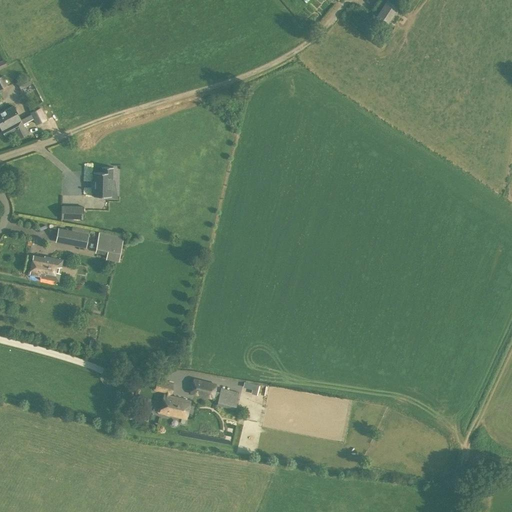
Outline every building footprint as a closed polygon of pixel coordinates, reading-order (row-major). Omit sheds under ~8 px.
[(386,0),(386,1),(376,16),(387,24),(397,8),(393,5),(396,0),(386,0)] [(20,89),(31,84),(28,78),(17,83),(20,89)] [(0,112),(0,127),(2,130),(20,120),(13,106),(0,112)] [(32,114),(34,118),(37,124),(46,120),(40,108),(31,112),(32,114)] [(32,114),(20,120),(2,130),(4,136),(11,132),(11,134),(15,132),(19,139),(28,134),(23,124),(34,118),(32,114)] [(92,196),(92,197),(111,197),(111,196),(110,196),(110,179),(112,180),(112,168),(113,168),(113,167),(101,167),(101,168),(102,168),(102,172),(93,172),(93,173),(94,173),(93,181),(91,181),(91,182),(92,182),(92,187),(91,187),(91,188),(93,188),(93,196),(92,196)] [(58,228),(55,243),(86,248),(89,229),(72,226),(71,230),(58,228)] [(113,257),(117,235),(99,232),(95,253),(113,257)] [(45,256),(45,257),(34,255),(30,274),(41,276),(40,278),(59,281),(63,260),(45,256)] [(97,341),(89,340),(88,349),(95,350),(97,341)] [(213,400),(217,384),(193,378),(189,394),(213,400)] [(170,397),(174,384),(158,380),(156,390),(165,392),(160,412),(186,419),(190,402),(170,397)] [(244,382),(243,387),(252,389),(251,394),(257,395),(259,386),(244,382)] [(231,395),(220,392),(216,405),(235,410),(239,393),(232,391),(231,395)]
